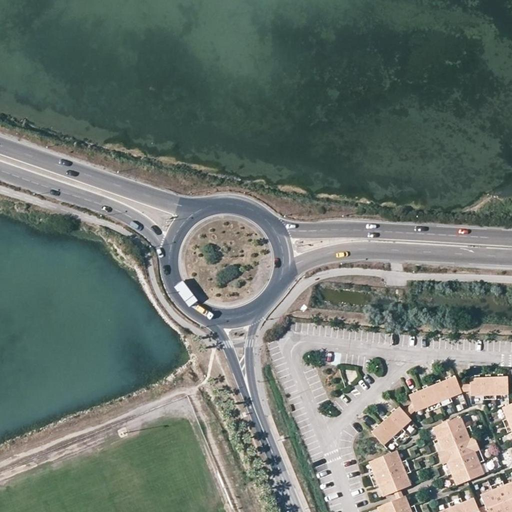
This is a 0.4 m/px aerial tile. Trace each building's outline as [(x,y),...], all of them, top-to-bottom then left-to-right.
[(412,414),(412,415),(458,396),(457,395),(455,388),(451,380),(405,399),(409,408),(412,414)] [(467,395),(467,400),(504,398),(503,380),(465,382),(466,388),(467,395)] [(511,406),(499,412),(511,444),(511,406)] [(401,415),(405,420),(412,414),(409,408),(401,415)] [(368,436),(380,450),(408,424),(405,420),(401,415),(396,410),(368,436)] [(429,432),(439,455),(444,466),(454,489),(481,478),(471,455),(466,444),(456,421),(429,432)] [(471,442),(466,444),(471,455),(476,453),(471,442)] [(499,453),(505,467),(511,463),(511,459),(507,449),(499,453)] [(398,494),(408,489),(393,455),(366,466),(380,501),(391,496),(398,494)] [(439,455),(434,457),(439,469),(444,466),(439,455)] [(511,511),(511,485),(478,499),(482,510),(483,511),(511,511)] [(394,504),(401,501),(398,494),(391,496),(394,504)] [(407,511),(402,500),(401,501),(394,504),(375,511),(407,511)] [(446,511),(475,511),(471,502),(446,511)]
